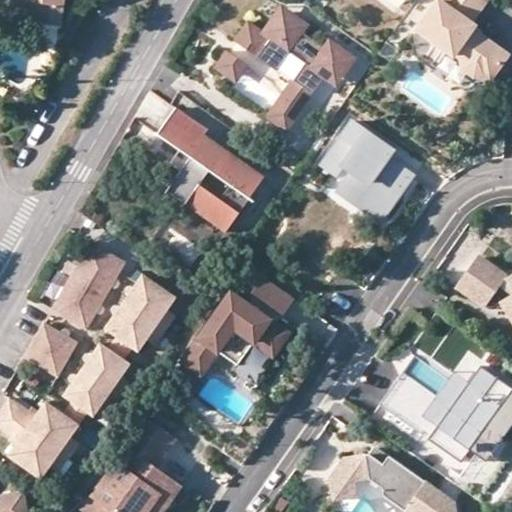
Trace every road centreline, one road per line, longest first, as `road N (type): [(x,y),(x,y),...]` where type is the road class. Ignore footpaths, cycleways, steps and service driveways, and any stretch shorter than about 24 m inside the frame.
road 1 (residential): [(227,511),(447,203),(475,181),(511,173)]
road 2 (residential): [(34,245),(177,0)]
